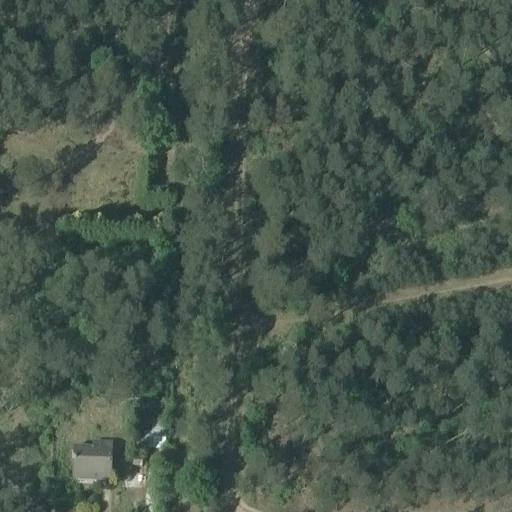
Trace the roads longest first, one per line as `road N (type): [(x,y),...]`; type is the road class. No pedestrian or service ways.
road 1 (track): [(254,0),(245,44),(232,333),(226,495),(235,511)]
road 2 (track): [(232,333),(511,283)]
road 3 (track): [(170,0),(162,65),(88,152),(57,168),(0,178)]
